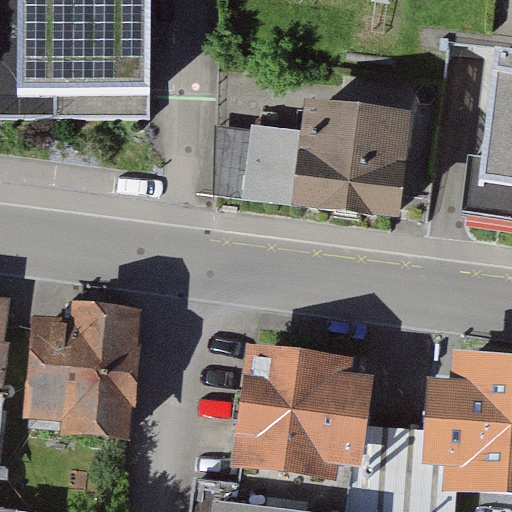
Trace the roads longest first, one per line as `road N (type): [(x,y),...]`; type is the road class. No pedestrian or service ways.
road 1 (residential): [(0,244),(511,306)]
road 2 (unknown): [(193,267),(165,511)]
